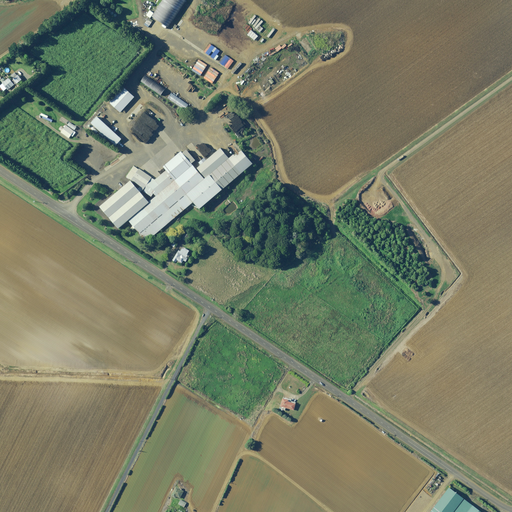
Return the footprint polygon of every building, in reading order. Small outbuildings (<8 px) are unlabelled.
[(159,0),(151,12),(167,22),(182,0),(159,0)] [(22,79),(18,75),(13,79),(17,83),(22,79)] [(165,89),(146,75),(142,81),(161,94),(165,89)] [(4,82),(0,76),(0,78),(0,79),(0,80),(8,90),(14,84),(9,78),(4,82)] [(125,84),(109,100),(120,110),(135,95),(125,84)] [(189,105),(171,93),(168,98),(185,110),(189,105)] [(97,112),(91,119),(117,142),(123,135),(97,112)] [(76,132),(66,125),(64,128),(61,126),(59,129),(62,131),(61,132),(69,138),(71,135),(73,136),(76,132)] [(129,218),(146,238),(195,197),(202,206),(256,161),(243,146),(230,156),(222,145),(197,166),(181,147),(161,164),(166,169),(150,183),(158,194),(129,218)] [(134,163),(127,173),(144,186),(151,176),(134,163)] [(131,179),(101,204),(119,225),(149,200),(131,179)] [(190,235),(186,232),(181,238),(186,241),(190,235)] [(184,261),(186,262),(188,258),(191,252),(183,247),(181,251),(179,250),(173,260),(176,262),(177,261),(182,264),(184,261)] [(283,397),(283,398),(281,406),(282,407),(281,409),(285,410),(286,408),(294,410),(296,404),(296,403),(290,401),(291,399),(283,397)] [(486,511),(449,484),(427,511),(486,511)] [(183,491),(176,487),(171,496),(175,498),(176,496),(180,498),(183,491)]
